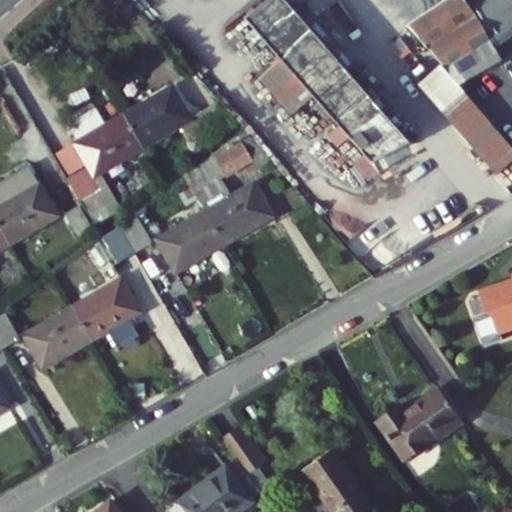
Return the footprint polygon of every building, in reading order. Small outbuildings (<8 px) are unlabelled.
[(417,141),(295,0),(278,0),(254,19),(291,61),(325,99),(380,163),(417,141)] [(471,0),(452,0),(415,25),(449,65),(451,67),(497,37),(471,0)] [(511,0),(471,0),(497,37),(508,53),(511,50),(511,0)] [(508,53),(497,37),(451,67),(465,83),(508,53)] [(325,99),(291,61),(269,80),(303,119),(325,99)] [(461,114),(478,99),(465,83),(451,67),(449,65),(431,79),(461,114)] [(195,132),(171,93),(123,120),(143,154),(181,132),(195,156),(232,136),(216,109),(199,118),(204,126),(195,132)] [(511,169),(511,138),(495,118),(478,99),(461,114),(510,172),(511,169)] [(86,168),(94,181),(102,176),(143,154),(123,120),(74,148),(86,168)] [(250,165),(240,149),(213,166),(224,182),(250,165)] [(111,216),(122,210),(102,176),(94,181),(86,168),(65,180),(79,204),(97,193),(111,216)] [(29,171),(0,187),(0,210),(39,189),(29,171)] [(254,187),(203,215),(223,248),(273,220),(254,187)] [(57,222),(39,189),(0,210),(0,229),(10,247),(57,222)] [(111,216),(97,193),(79,204),(83,211),(93,227),(111,216)] [(93,227),(83,211),(67,220),(80,243),(97,234),(93,227)] [(223,248),(203,215),(155,242),(175,276),(223,248)] [(151,245),(138,222),(121,232),(134,255),(151,245)] [(0,252),(10,247),(0,229),(0,252)] [(134,255),(121,232),(104,241),(117,265),(134,255)] [(511,283),(511,284),(511,283),(486,292),(492,313),(481,317),(490,344),(505,339),(503,332),(511,329),(511,283)] [(73,311),(92,344),(108,335),(118,352),(140,340),(130,323),(140,317),(120,284),(73,311)] [(92,344),(73,311),(25,338),(44,371),(92,344)] [(18,341),(5,316),(0,318),(0,347),(2,351),(18,341)] [(471,419),(449,388),(444,391),(466,422),(471,419)] [(418,410),(410,400),(390,415),(418,456),(466,422),(444,391),(418,410)] [(258,427),(253,420),(231,435),(256,470),(273,458),(254,430),(258,427)] [(385,511),(341,449),(316,467),(350,511),(385,511)] [(263,497),(234,459),(223,468),(250,506),(263,497)] [(243,511),(250,506),(223,468),(178,505),(183,511),(243,511)] [(133,511),(121,495),(99,511),(133,511)]
